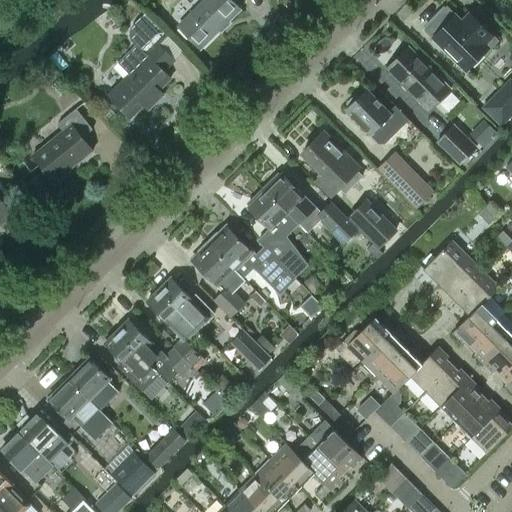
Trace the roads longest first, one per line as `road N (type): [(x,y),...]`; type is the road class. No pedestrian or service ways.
road 1 (residential): [(0,367),(367,0)]
road 2 (residential): [(392,445),(454,505),(511,447)]
